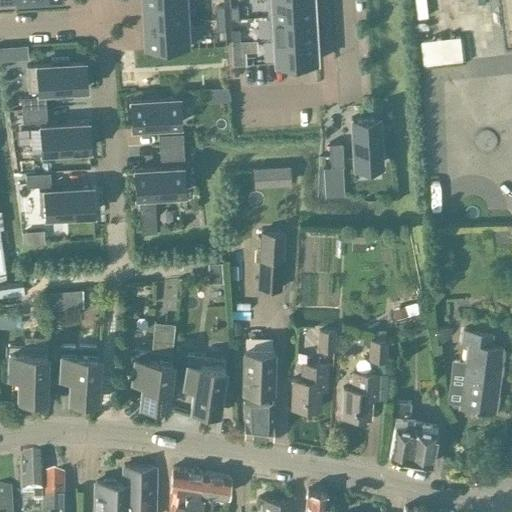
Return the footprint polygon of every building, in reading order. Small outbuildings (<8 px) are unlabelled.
[(147,23),(189,20),(187,0),(162,0),(146,1),(147,23)] [(268,0),(269,16),(317,13),(316,0),(268,0)] [(215,6),(215,18),(219,18),(223,18),(225,18),(225,6),(215,6)] [(241,6),(231,6),(231,18),(241,18),(241,6)] [(319,36),(317,13),(269,16),(271,39),(319,36)] [(219,18),(215,18),(216,30),(226,30),(225,18),(223,18),(219,18)] [(242,30),(241,18),(231,18),(232,30),(242,30)] [(147,23),(149,45),(194,42),(193,20),(189,20),(147,23)] [(320,60),(318,36),(273,39),(275,62),(320,60)] [(11,45),(0,45),(0,59),(12,58),(11,45)] [(234,65),(244,64),(243,52),(233,53),(234,65)] [(26,65),(28,90),(85,87),(84,61),(68,62),(68,57),(51,58),(52,63),(26,65)] [(229,86),(216,86),(217,100),(230,99),(229,86)] [(21,96),(22,108),(46,107),(45,94),(21,96)] [(130,100),(131,126),(177,123),(175,97),(130,100)] [(46,119),(46,107),(22,108),(22,120),(46,119)] [(380,163),(377,115),(351,117),(354,164),(380,163)] [(89,147),(87,121),(42,124),(43,150),(89,147)] [(182,132),(158,133),(159,145),(183,144),(182,132)] [(343,165),(342,142),(342,141),(329,142),(330,166),(333,166),(342,165),(343,165)] [(183,144),(159,145),(159,158),(183,156),(183,144)] [(330,166),(323,166),(324,195),(344,194),(342,165),(333,166),(330,166)] [(179,166),(134,168),(136,195),(181,192),(179,166)] [(289,166),(276,166),(277,184),(290,184),(289,166)] [(50,183),(49,170),(25,172),(26,184),(50,183)] [(91,185),(78,186),(61,187),(38,188),(40,214),(65,213),(93,212),(91,185)] [(154,198),(139,199),(141,228),(141,231),(156,230),(156,227),(154,198)] [(511,234),(511,228),(494,228),(497,244),(511,243),(511,234)] [(284,232),(261,231),(258,287),(281,288),(284,232)] [(355,235),(354,249),(367,249),(368,236),(355,235)] [(222,261),(208,262),(209,272),(223,271),(222,261)] [(82,288),(63,289),(63,307),(82,306),(82,288)] [(418,314),(416,307),(415,303),(405,306),(407,315),(408,317),(413,316),(418,314)] [(396,318),(407,315),(405,306),(404,304),(393,307),(396,318)] [(0,310),(0,326),(20,327),(21,311),(0,310)] [(418,314),(413,316),(416,325),(425,322),(422,313),(418,314)] [(240,335),(240,325),(231,325),(231,335),(240,335)] [(447,325),(436,327),(437,337),(448,335),(447,325)] [(334,331),(319,330),(318,350),(334,351),(334,331)] [(492,334),(463,331),(461,344),(467,345),(459,407),(494,412),(502,348),(490,346),(492,334)] [(385,340),(369,340),(369,346),(368,359),(384,360),(385,340)] [(47,344),(9,344),(8,378),(19,378),(18,399),(45,399),(45,404),(46,404),(47,344)] [(100,347),(62,345),(60,378),(70,379),(69,400),(96,402),(96,406),(97,406),(100,347)] [(173,352),(135,348),(132,382),(142,383),(140,404),(167,407),(166,411),(167,412),(173,352)] [(244,393),(272,393),(273,393),(274,349),(244,349),(244,376),(244,393)] [(226,358),(188,353),(184,387),(194,388),(191,409),(217,413),(217,418),(218,418),(226,358)] [(328,364),(301,364),(301,379),(292,379),(291,407),(319,408),(320,390),(327,390),(328,364)] [(378,374),(377,399),(386,399),(387,372),(378,372),(378,374)] [(378,374),(352,373),(351,388),(343,387),(342,417),(371,418),(371,399),(377,399),(378,374)] [(272,438),(272,401),(272,393),(244,393),(245,436),(272,438)] [(389,458),(414,462),(420,418),(409,416),(410,401),(393,400),(392,418),(393,418),(392,425),(394,426),(389,458)] [(420,418),(414,462),(431,464),(437,420),(420,418)] [(42,500),(42,477),(42,460),(20,460),(20,496),(32,496),(33,504),(42,505),(42,500)] [(152,511),(154,466),(124,465),(123,481),(118,481),(115,477),(104,477),(101,480),(96,480),(92,480),(91,511),(152,511)] [(199,511),(200,509),(203,491),(198,490),(201,469),(175,466),(173,465),(170,486),(175,487),(177,487),(175,501),(173,511),(199,511)] [(229,473),(201,469),(198,490),(203,491),(200,509),(211,511),(214,492),(226,494),(229,473)] [(42,500),(42,505),(41,511),(61,511),(61,477),(42,477),(42,500)] [(323,511),(326,490),(307,488),(304,511),(323,511)] [(10,511),(9,492),(0,492),(0,511),(10,511)] [(291,511),(292,499),(263,497),(261,511),(291,511)]
